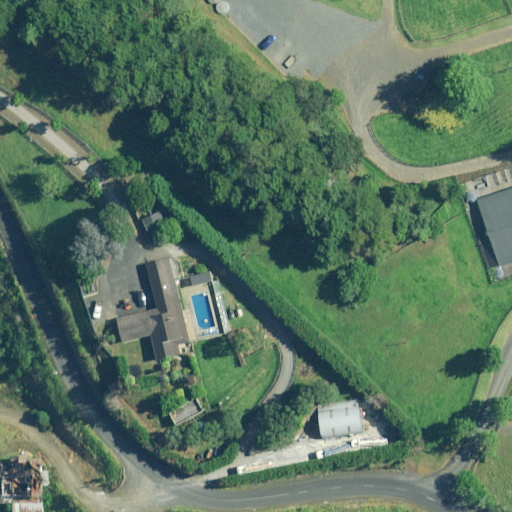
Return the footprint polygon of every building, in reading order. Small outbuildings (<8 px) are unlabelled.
[(305,54),(292,38),(286,43),(299,59),(305,54)] [(425,84),(406,78),(403,86),(422,92),(425,84)] [(511,262),(511,191),(479,203),(500,267),(511,262)] [(167,223),(162,212),(143,220),(148,232),(167,223)] [(191,342),(170,258),(147,263),(158,308),(118,318),(124,343),(152,336),(158,360),(182,354),(179,344),(191,342)] [(210,272),(192,277),(194,286),(212,282),(210,272)] [(203,412),(197,401),(171,415),(177,426),(203,412)] [(363,430),(358,403),(318,410),(323,438),(363,430)] [(43,457),(2,457),(2,497),(43,497),(43,486),(49,486),(49,471),(43,471),(43,457)] [(43,511),(44,503),(15,503),(14,511),(43,511)]
